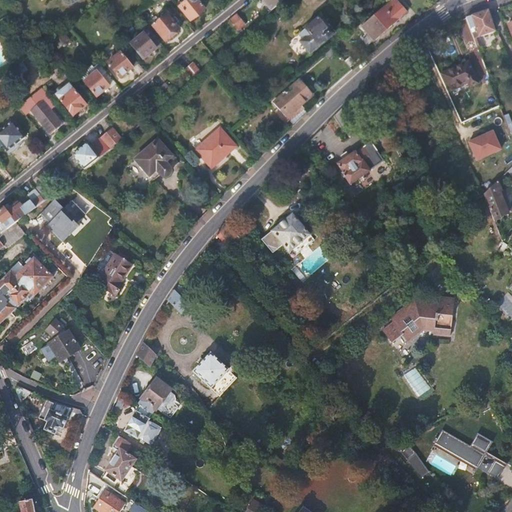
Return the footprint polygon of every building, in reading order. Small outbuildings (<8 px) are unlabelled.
[(187,0),(182,4),(181,5),(192,19),(205,8),(198,0),(187,0)] [(263,0),(273,11),(285,0),(263,0)] [(396,0),(393,0),(363,25),(375,39),(407,13),(396,0)] [(93,13),(101,6),(98,3),(89,9),(93,13)] [(466,18),(478,48),(482,46),(480,38),(495,32),(487,10),(466,18)] [(168,14),(153,24),(165,40),(179,29),(168,14)] [(246,25),(237,14),(234,16),(229,20),(238,31),(246,25)] [(310,54),(334,33),(329,28),(327,29),(324,26),(326,25),(323,20),(320,21),(317,18),(301,32),(305,37),(300,42),(310,54)] [(62,30),(52,38),(58,46),(68,39),(62,30)] [(157,48),(144,33),(131,43),(144,57),(157,48)] [(417,45),(420,53),(427,51),(423,42),(417,45)] [(120,77),(138,63),(126,47),(108,61),(120,77)] [(331,57),(334,53),(331,49),(326,53),(331,57)] [(349,57),(346,60),(352,66),(355,62),(349,57)] [(21,62),(0,78),(0,85),(17,72),(19,75),(27,68),(21,62)] [(110,87),(116,82),(99,62),(94,67),(97,70),(84,80),(97,96),(109,86),(110,87)] [(469,62),(442,73),(450,90),(468,82),(470,87),(478,83),(469,62)] [(185,70),(193,79),(201,72),(193,63),(185,70)] [(294,125),(307,112),(301,106),(313,96),(300,80),(274,103),(294,125)] [(69,83),(63,88),(58,93),(56,94),(73,116),(86,105),(69,83)] [(50,134),(63,124),(42,99),(31,109),(50,134)] [(344,107),(335,116),(346,131),(355,126),(344,107)] [(0,147),(3,145),(7,151),(26,136),(14,121),(0,131),(0,147)] [(114,127),(100,138),(109,150),(123,138),(114,127)] [(196,150),(203,157),(206,154),(215,164),(236,147),(221,129),(196,150)] [(468,142),(477,163),(503,151),(494,131),(468,142)] [(100,138),(90,146),(100,158),(101,157),(108,151),(109,150),(100,138)] [(159,139),(136,159),(155,180),(162,174),(163,174),(164,175),(167,175),(168,174),(169,174),(170,172),(171,170),(170,169),(170,167),(167,163),(176,157),(173,153),(172,154),(159,139)] [(252,146),(261,157),(268,151),(259,140),(252,146)] [(90,146),(88,143),(73,155),(84,170),(100,158),(90,146)] [(355,150),(338,162),(343,171),(343,173),(350,183),(369,170),(363,160),(369,156),(363,146),(357,150),(355,150)] [(298,153),(288,163),(303,179),(312,170),(298,153)] [(206,154),(203,157),(212,167),(215,164),(206,154)] [(500,204),(504,213),(509,211),(507,207),(496,182),(494,184),(502,203),(500,204)] [(491,213),(491,214),(493,217),(494,221),(499,218),(498,216),(504,213),(500,204),(502,203),(494,184),(482,194),(484,198),(487,205),(491,213)] [(38,189),(46,198),(50,194),(43,185),(38,189)] [(45,201),(35,189),(28,195),(31,200),(21,208),(18,203),(10,209),(9,206),(0,212),(0,222),(3,223),(7,229),(16,223),(18,222),(45,201)] [(60,197),(44,210),(55,225),(53,227),(62,240),(72,232),(70,228),(87,215),(77,200),(67,207),(60,197)] [(476,202),(479,209),(487,205),(484,198),(476,202)] [(482,217),(491,213),(487,205),(479,209),(482,217)] [(293,213),(272,231),(262,238),(274,252),(284,244),(290,252),(311,234),(293,213)] [(2,234),(0,234),(0,238),(6,246),(7,248),(25,233),(16,223),(7,229),(2,234)] [(221,232),(218,235),(224,243),(228,240),(234,248),(242,241),(228,225),(221,232)] [(116,296),(123,283),(121,282),(125,276),(129,278),(137,265),(133,263),(132,265),(115,254),(97,283),(116,296)] [(0,322),(1,324),(28,298),(31,301),(54,278),(37,259),(18,277),(13,272),(0,283),(0,322)] [(170,298),(169,300),(182,313),(195,301),(179,285),(178,287),(170,298)] [(430,335),(447,331),(438,295),(422,299),(423,304),(402,309),(384,333),(388,336),(381,346),(394,356),(401,348),(406,351),(419,333),(430,331),(430,335)] [(60,362),(80,351),(76,343),(77,343),(76,342),(75,342),(70,332),(68,333),(66,328),(58,319),(48,329),(56,337),(57,339),(50,343),(57,356),(60,362)] [(27,356),(37,349),(32,342),(22,349),(27,356)] [(50,343),(41,348),(48,361),(57,356),(50,343)] [(138,353),(137,356),(150,366),(156,355),(143,344),(138,353)] [(228,370),(211,354),(194,371),(211,388),(228,370)] [(34,371),(30,378),(39,382),(42,375),(34,371)] [(157,380),(139,404),(141,405),(153,414),(157,408),(162,411),(175,394),(157,380)] [(69,419),(79,424),(82,415),(80,410),(59,404),(56,412),(51,409),(54,402),(49,400),(41,417),(49,422),(46,430),(56,434),(59,426),(63,428),(69,419)] [(153,414),(141,405),(125,432),(137,440),(139,437),(150,445),(153,444),(162,430),(160,427),(149,420),(153,414)] [(498,478),(506,461),(486,452),(492,439),(478,433),(472,445),(441,430),(431,451),(435,453),(430,464),(452,475),(456,467),(465,471),(469,464),(498,478)] [(115,488),(123,494),(137,474),(130,469),(137,460),(126,452),(132,444),(120,436),(113,446),(118,451),(100,478),(115,488)] [(421,476),(428,470),(409,445),(401,451),(421,476)] [(268,464),(282,475),(290,466),(275,456),(268,464)] [(166,466),(154,458),(150,464),(162,472),(166,466)] [(120,511),(126,504),(105,490),(94,506),(102,511),(120,511)] [(33,511),(31,499),(19,501),(21,511),(33,511)] [(247,511),(264,511),(267,508),(255,500),(247,511)] [(134,503),(130,511),(131,511),(144,511),(146,510),(134,503)]
